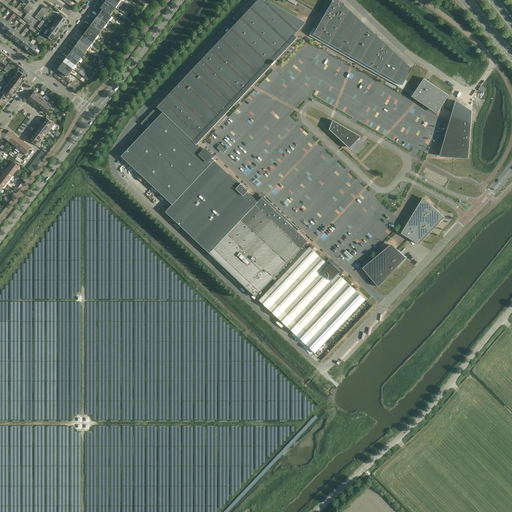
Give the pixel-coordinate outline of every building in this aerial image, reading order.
[(264,0),(255,0),(246,11),(283,46),(305,22),(264,0)] [(313,34),(323,40),(343,5),(338,0),(331,0),(315,29),(312,34),(313,34)] [(106,1),(103,4),(112,11),(115,7),(106,1)] [(103,4),(100,8),(102,10),(109,15),(112,11),(103,4)] [(343,5),(323,40),(333,46),(352,13),(343,5)] [(102,10),(99,13),(108,20),(111,16),(109,15),(102,10),(100,8),(102,10)] [(246,11),(230,27),(267,62),(283,46),(246,11)] [(99,13),(96,17),(106,24),(108,20),(99,13)] [(352,13),(333,46),(349,55),(366,26),(352,13)] [(59,15),(56,20),(62,25),(66,20),(59,15)] [(96,17),(94,20),(103,27),(106,24),(96,17)] [(7,21),(2,28),(7,32),(5,33),(5,34),(12,25),(9,23),(10,22),(8,20),(7,22),(7,21)] [(56,20),(52,25),(58,30),(62,25),(56,20)] [(94,20),(91,24),(100,31),(103,27),(94,20)] [(91,24),(88,28),(97,35),(100,31),(91,24)] [(12,25),(5,34),(10,37),(17,28),(15,27),(13,29),(11,27),(12,25)] [(46,28),(48,30),(55,35),(58,30),(52,25),(50,27),(48,26),(46,28)] [(366,26),(349,55),(365,64),(379,38),(366,26)] [(230,27),(216,43),(253,78),(267,62),(230,27)] [(17,28),(10,37),(15,41),(20,35),(15,31),(17,28)] [(88,28),(85,32),(95,39),(97,35),(88,28)] [(55,35),(48,30),(44,35),(51,40),(55,35)] [(85,32),(83,35),(92,42),(95,39),(85,32)] [(20,35),(15,41),(20,45),(25,38),(20,35)] [(83,35),(80,39),(89,46),(92,42),(83,35)] [(25,38),(20,45),(25,49),(30,42),(25,38)] [(379,38),(365,64),(380,73),(393,51),(379,38)] [(80,39),(77,43),(86,50),(89,46),(80,39)] [(30,42),(25,49),(30,52),(35,46),(30,42)] [(77,43),(74,47),(83,53),(86,50),(77,43)] [(216,43),(196,64),(233,99),(253,78),(216,43)] [(35,46),(30,52),(35,56),(40,50),(35,46)] [(74,47),(72,50),(81,57),(83,53),(74,47)] [(72,50),(69,54),(78,61),(81,57),(72,50)] [(380,73),(401,85),(403,83),(411,68),(393,51),(380,73)] [(69,54),(66,58),(75,65),(78,61),(69,54)] [(66,58),(63,62),(72,68),(73,69),(76,65),(75,65),(66,58)] [(63,62),(60,65),(69,72),(72,68),(63,62)] [(196,64),(176,85),(213,120),(233,99),(196,64)] [(57,69),(58,70),(56,72),(63,78),(65,75),(67,76),(69,72),(60,65),(57,69)] [(17,70),(13,74),(21,81),(25,76),(17,70)] [(13,74),(10,79),(18,85),(21,81),(13,74)] [(414,92),(413,93),(439,110),(442,106),(449,95),(428,81),(424,79),(424,78),(416,89),(414,92)] [(10,79),(7,83),(15,89),(18,85),(10,79)] [(7,83),(3,87),(12,93),(15,89),(7,83)] [(176,85),(156,106),(193,141),(213,120),(176,85)] [(3,87),(0,91),(6,96),(6,97),(8,98),(12,93),(3,87)] [(28,99),(32,102),(38,94),(34,91),(28,99)] [(38,94),(32,102),(36,106),(43,97),(38,94)] [(43,97),(36,106),(41,109),(47,101),(43,97)] [(47,101),(41,109),(45,112),(52,104),(47,101)] [(193,141),(156,106),(140,123),(146,129),(120,156),(171,204),(213,160),(209,156),(210,156),(204,150),(203,151),(193,141)] [(466,159),(469,122),(464,120),(452,117),(440,157),(452,158),(466,159)] [(46,118),(42,122),(51,129),(54,124),(46,118)] [(328,128),(348,147),(359,136),(332,120),(328,128)] [(42,122),(39,127),(47,133),(51,129),(42,122)] [(39,127),(36,131),(44,137),(47,133),(39,127)] [(3,137),(8,140),(13,134),(8,130),(3,137)] [(36,131),(32,135),(41,142),(44,137),(36,131)] [(13,134),(8,140),(12,144),(17,137),(13,134)] [(32,135),(29,140),(37,146),(41,142),(32,135)] [(17,137),(12,144),(16,147),(22,140),(17,137)] [(22,140),(16,147),(21,150),(26,144),(22,140)] [(26,144),(21,150),(25,154),(30,147),(26,144)] [(171,204),(165,211),(164,211),(208,253),(257,202),(256,201),(246,191),(247,190),(239,183),(238,184),(213,160),(171,204)] [(12,161),(9,166),(15,171),(19,166),(12,161)] [(9,166),(5,170),(12,175),(15,171),(9,166)] [(5,170),(2,174),(9,179),(12,175),(5,170)] [(0,176),(0,179),(6,184),(9,179),(2,174),(0,176)] [(257,202),(208,253),(254,296),(272,278),(303,245),(307,241),(261,197),(257,202)] [(417,244),(442,217),(423,200),(418,209),(402,235),(417,244)] [(309,246),(306,249),(303,245),(272,278),(275,282),(258,300),(305,344),(315,353),(365,299),(356,291),(337,273),(339,271),(330,262),(328,264),(309,246)] [(378,287),(406,257),(393,245),(364,269),(369,276),(378,287)]
